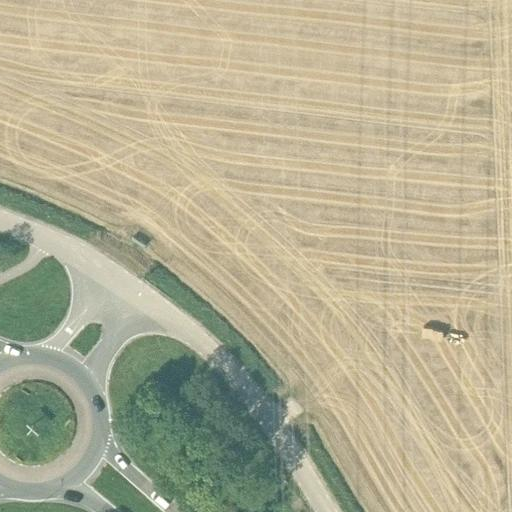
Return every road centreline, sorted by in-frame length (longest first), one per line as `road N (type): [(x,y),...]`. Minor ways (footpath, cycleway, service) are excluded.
road 1 (unclassified): [(325,511),(224,369),(128,290)]
road 2 (unclassified): [(128,290),(0,223)]
